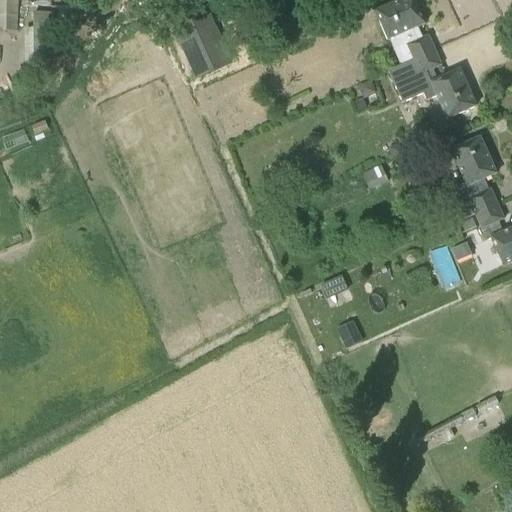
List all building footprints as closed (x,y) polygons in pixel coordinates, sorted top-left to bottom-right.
[(417,28),(425,25),(413,0),(404,0),(376,13),(400,66),(412,61),(435,51),(429,36),(422,39),(417,28)] [(0,2),(0,34),(18,34),(18,2),(0,2)] [(24,30),(25,72),(45,72),(45,56),(54,56),(53,13),(33,13),(33,30),(24,30)] [(217,29),(180,45),(196,82),(233,65),(217,29)] [(460,72),(438,81),(433,71),(442,67),(435,51),(412,61),(423,88),(431,84),(447,120),(475,107),(460,72)] [(362,96),(369,98),(377,95),(372,83),(359,89),(362,96)] [(363,101),(355,104),(359,113),(366,110),(363,101)] [(45,122),(31,127),(34,134),(48,129),(45,122)] [(484,180),(496,175),(480,140),(452,152),(465,184),(452,190),(465,219),(475,215),(475,216),(498,206),(492,191),(489,192),(484,180)] [(402,156),(398,147),(390,151),(394,160),(402,156)] [(369,191),(388,182),(381,166),(362,175),(369,191)] [(511,230),(503,234),(498,223),(504,220),(498,206),(475,216),(487,242),(491,240),(504,268),(511,264),(511,230)] [(472,219),(461,224),(466,234),(476,229),(472,219)] [(430,251),(442,287),(460,281),(448,245),(430,251)] [(323,299),(345,289),(338,274),(316,284),(323,299)] [(337,331),(347,350),(363,342),(353,323),(337,331)] [(499,405),(495,398),(476,407),(479,415),(499,405)] [(474,408),(460,414),(469,431),(482,424),(474,408)] [(428,433),(418,439),(421,445),(464,423),(461,417),(428,433)]
